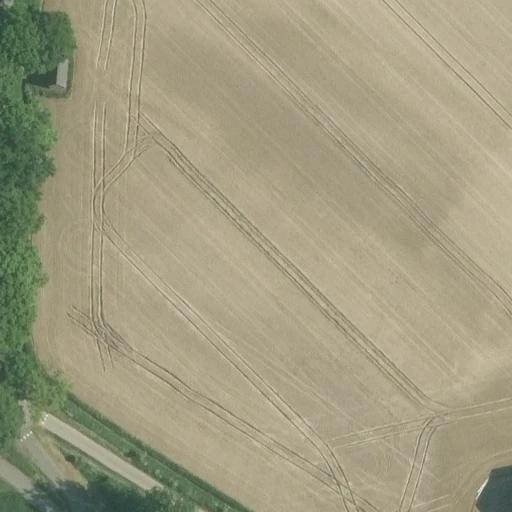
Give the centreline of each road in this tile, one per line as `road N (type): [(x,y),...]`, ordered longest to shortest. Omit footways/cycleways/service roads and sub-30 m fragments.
road 1 (unclassified): [(189,511),(2,395)]
road 2 (unclassified): [(80,511),(13,426),(2,395)]
